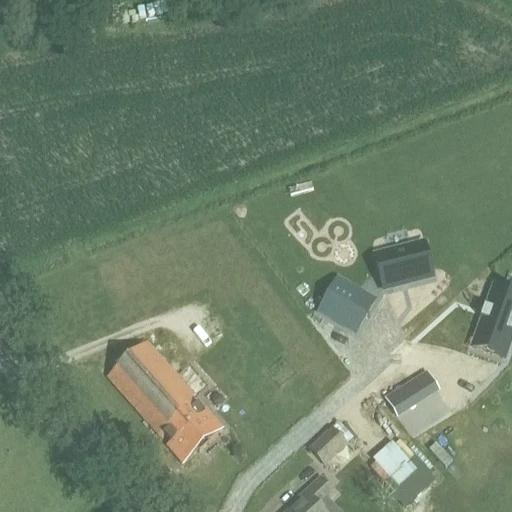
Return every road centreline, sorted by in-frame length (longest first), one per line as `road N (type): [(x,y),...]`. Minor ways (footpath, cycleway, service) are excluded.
road 1 (track): [(0,259),(511,67)]
road 2 (unclassified): [(0,363),(115,511)]
